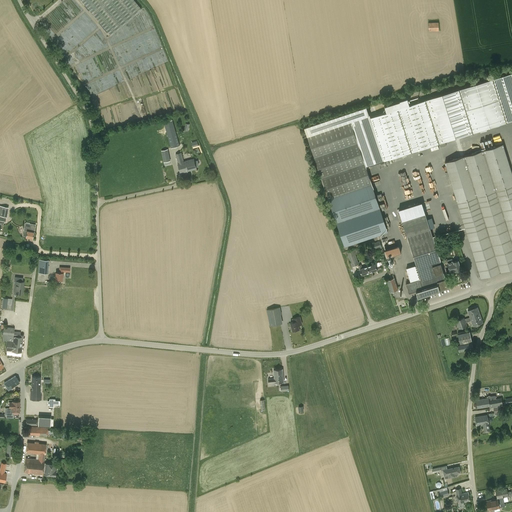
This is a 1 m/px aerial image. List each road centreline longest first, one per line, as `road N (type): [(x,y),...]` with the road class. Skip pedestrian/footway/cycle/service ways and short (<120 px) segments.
road 1 (tertiary): [(488,289),(278,354),(102,341)]
road 2 (unclassified): [(102,341),(92,129),(20,0)]
road 3 (unclassified): [(476,511),(469,386),(488,289)]
road 4 (unclassified): [(8,511),(24,364)]
